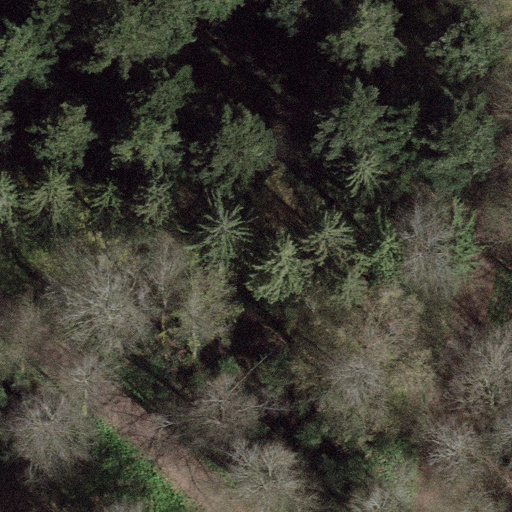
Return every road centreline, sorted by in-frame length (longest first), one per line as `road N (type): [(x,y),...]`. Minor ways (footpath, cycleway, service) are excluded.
road 1 (track): [(392,511),(407,378),(398,140),(444,0)]
road 2 (track): [(225,511),(0,312)]
